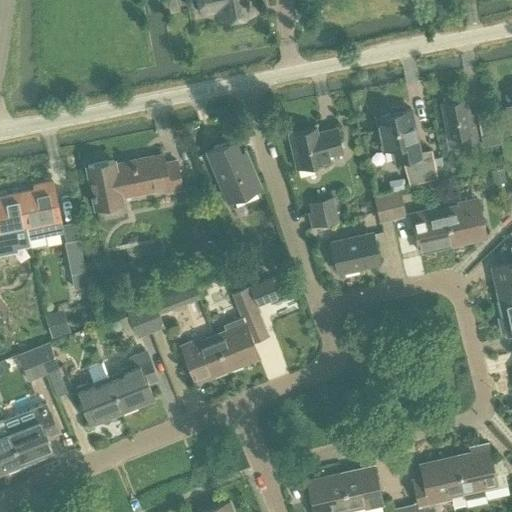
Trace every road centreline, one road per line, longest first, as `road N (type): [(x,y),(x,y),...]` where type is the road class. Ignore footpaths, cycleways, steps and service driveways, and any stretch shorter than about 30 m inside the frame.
road 1 (residential): [(263,471),(478,419),(488,406),(461,299),(439,285),(325,305)]
road 2 (unclassified): [(245,84),(511,30)]
road 3 (residential): [(0,501),(238,408)]
road 4 (unclassified): [(0,132),(245,84)]
road 5 (residential): [(325,305),(245,84)]
road 6 (residential): [(238,408),(320,374),(334,339),(325,305)]
